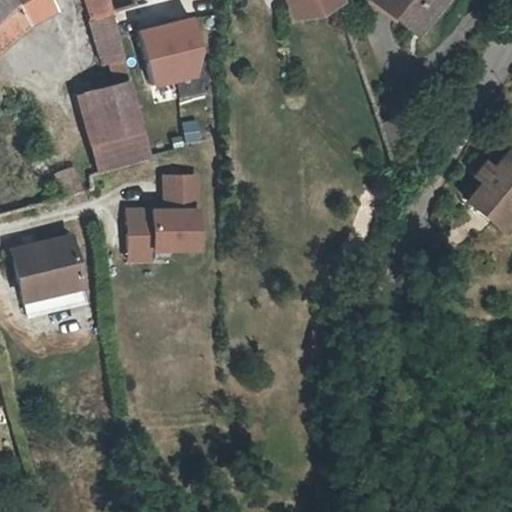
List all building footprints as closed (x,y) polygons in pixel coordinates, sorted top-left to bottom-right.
[(0,0),(0,43),(29,21),(52,8),(47,0),(0,0)] [(105,0),(85,0),(92,19),(89,20),(103,65),(110,63),(116,82),(129,79),(109,13),(105,0)] [(136,5),(133,0),(105,0),(109,13),(136,5)] [(335,0),(303,0),(292,4),(296,17),(337,4),(336,2),(335,0)] [(374,0),(410,29),(433,0),(374,0)] [(135,31),(150,89),(205,75),(190,17),(135,31)] [(132,92),(129,79),(116,82),(89,90),(102,138),(143,128),(132,92)] [(182,142),(197,141),(196,121),(182,121),(182,142)] [(151,156),(143,128),(102,138),(110,167),(151,156)] [(502,220),(511,207),(511,199),(508,196),(511,191),(511,147),(504,141),(491,157),(479,172),(465,189),(502,220)] [(471,166),(479,172),(491,157),(484,151),(471,166)] [(77,166),(60,171),(65,196),(83,191),(77,166)] [(198,172),(160,173),(161,207),(125,208),(125,264),(150,263),(150,252),(199,252),(198,172)] [(78,283),(69,237),(12,251),(22,296),(78,283)] [(328,357),(328,330),(307,330),(307,357),(328,357)]
